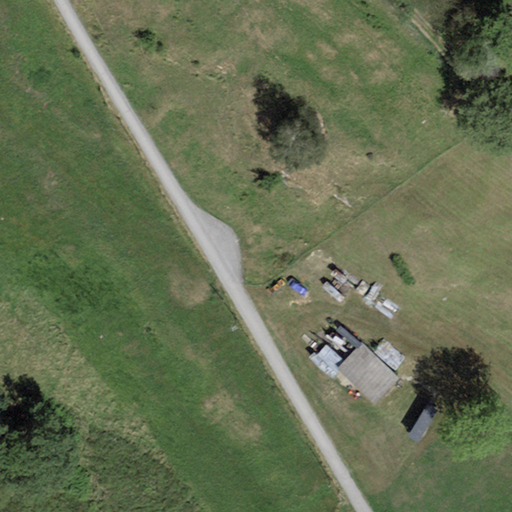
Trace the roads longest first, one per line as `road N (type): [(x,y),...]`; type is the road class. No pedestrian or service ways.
road 1 (unclassified): [(359,511),(55,0)]
road 2 (track): [(397,0),(511,142)]
